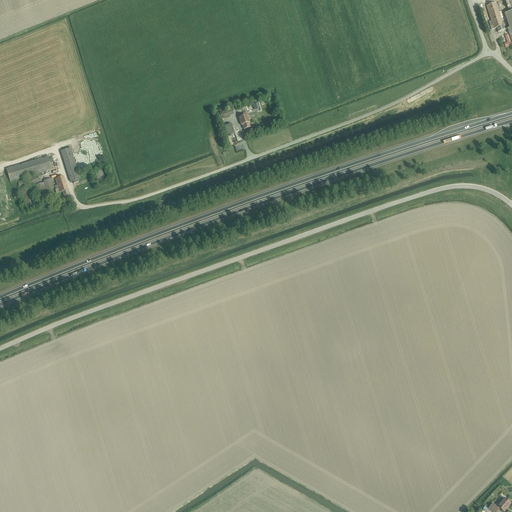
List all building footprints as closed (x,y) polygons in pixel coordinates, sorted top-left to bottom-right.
[(497,29),(498,33),(505,31),(496,4),(487,7),(491,21),(489,22),(492,30),(497,29)] [(230,117),(230,115),(233,114),(231,109),(220,113),(222,119),(230,117)] [(242,125),(244,130),(250,128),(249,123),(250,123),(247,115),(239,118),(241,126),(242,125)] [(226,133),(225,134),(226,136),(234,133),(232,127),(225,129),(226,133)] [(73,182),(74,184),(78,182),(78,180),(80,179),(70,149),(61,152),(71,182),(73,182)] [(10,182),(52,169),(48,157),(6,169),(10,182)] [(97,178),(98,182),(105,180),(102,171),(95,173),(96,176),(95,176),(95,179),(97,178)] [(19,188),(39,182),(37,177),(18,182),(19,188)] [(62,192),(64,197),(69,195),(67,187),(64,177),(55,179),(57,186),(55,186),(56,190),(55,190),(56,194),(59,193),(60,193),(62,192)] [(46,191),(54,188),(51,179),(44,181),(46,191)] [(34,186),(40,204),(49,201),(44,183),(34,186)] [(35,205),(30,187),(21,190),(26,208),(35,205)] [(492,504),(489,508),(493,511),(496,511),(499,509),(503,511),(511,504),(504,498),(496,507),(492,504)]
